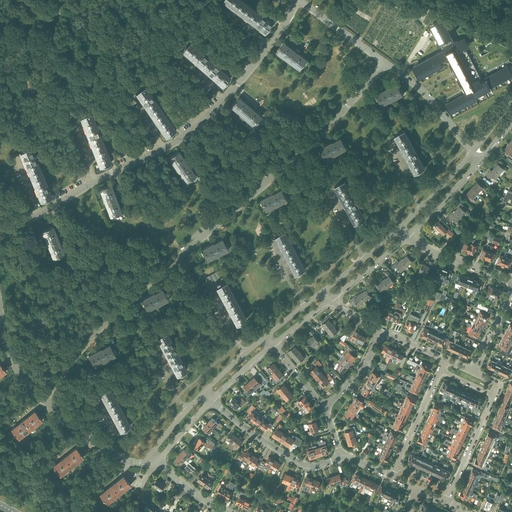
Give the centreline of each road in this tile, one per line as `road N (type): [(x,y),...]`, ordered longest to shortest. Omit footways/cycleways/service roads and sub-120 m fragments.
road 1 (unclassified): [(55,383),(133,292),(314,138),(384,60)]
road 2 (unclassified): [(0,228),(174,139),(234,86)]
road 3 (residential): [(341,456),(305,465),(213,398)]
road 4 (unclassified): [(472,151),(421,89),(384,60)]
road 5 (residential): [(145,460),(117,459),(45,401)]
